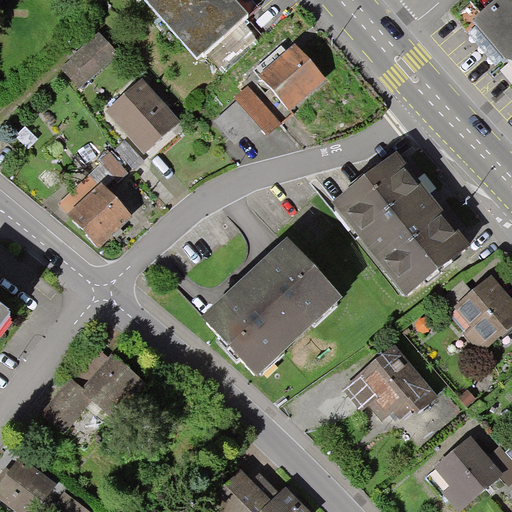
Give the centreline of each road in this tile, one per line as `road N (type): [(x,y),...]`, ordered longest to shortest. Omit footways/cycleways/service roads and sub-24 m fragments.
road 1 (residential): [(433,97),(359,146),(230,185),(103,292)]
road 2 (residential): [(343,511),(278,444),(103,292)]
road 3 (residential): [(103,292),(0,422)]
road 4 (residential): [(103,292),(0,207)]
